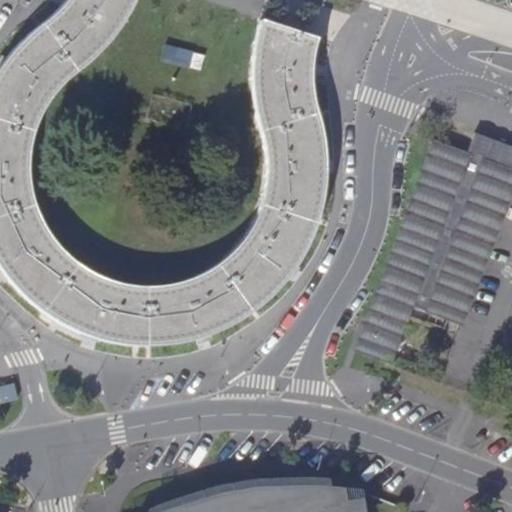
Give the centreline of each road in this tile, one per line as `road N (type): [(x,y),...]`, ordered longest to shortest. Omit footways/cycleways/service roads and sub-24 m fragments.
road 1 (unclassified): [(271,415),(350,274),(370,220),(388,104),(439,55)]
road 2 (unclassified): [(511,488),(368,433),(271,415)]
road 3 (unclassified): [(271,415),(197,417),(44,444)]
road 4 (residential): [(44,444),(25,361),(0,326)]
